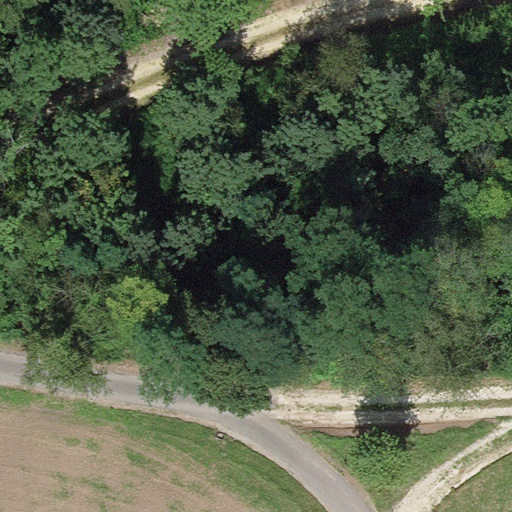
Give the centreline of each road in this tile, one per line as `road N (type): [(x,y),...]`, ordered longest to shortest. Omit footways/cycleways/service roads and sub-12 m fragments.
road 1 (track): [(398,0),(160,78),(0,146)]
road 2 (track): [(223,406),(511,400)]
road 3 (track): [(0,367),(223,406)]
road 4 (track): [(223,406),(311,467),(354,511)]
road 5 (track): [(416,511),(481,450),(511,436)]
